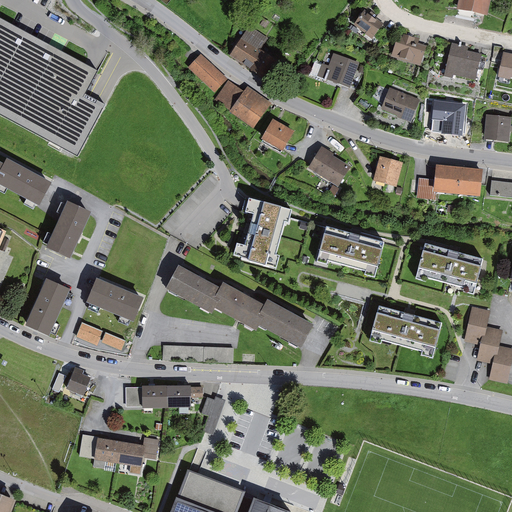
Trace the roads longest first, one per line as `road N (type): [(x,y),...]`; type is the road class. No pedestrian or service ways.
road 1 (residential): [(511,407),(334,380),(108,367),(0,328)]
road 2 (residential): [(142,0),(288,101),(391,140),(511,161)]
road 3 (residential): [(72,0),(166,88),(228,187)]
road 4 (residential): [(511,44),(404,19),(382,0)]
